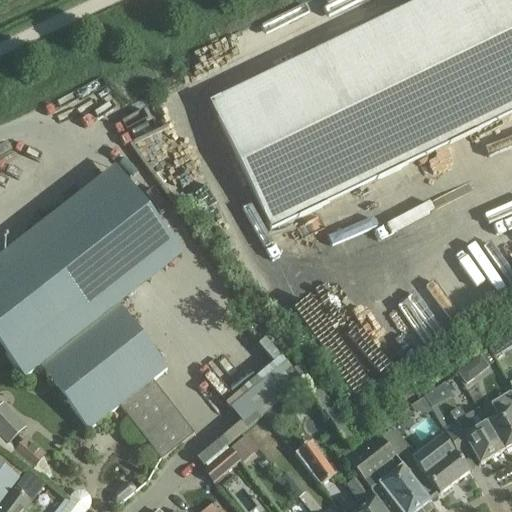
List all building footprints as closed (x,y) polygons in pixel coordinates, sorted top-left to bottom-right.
[(511,0),(424,0),(206,109),(271,239),(511,119),(511,0)] [(0,261),(0,351),(24,383),(40,371),(88,435),(119,410),(161,463),(194,438),(152,384),(167,373),(119,309),(182,260),(115,172),(0,261)] [(244,416),(295,369),(267,340),(217,388),(244,416)] [(469,368),(458,376),(467,388),(473,383),(474,375),(469,368)] [(216,389),(208,396),(229,419),(236,412),(216,389)] [(487,426),(488,427),(504,454),(511,449),(511,400),(510,396),(491,408),(498,420),(487,426)] [(0,404),(0,439),(8,447),(25,431),(0,404)] [(303,423),(320,434),(329,420),(312,409),(303,423)] [(467,447),(470,451),(480,468),(504,454),(488,427),(474,435),(465,419),(443,432),(456,454),(467,447)] [(228,452),(240,466),(240,465),(242,467),(259,453),(247,437),(228,452)] [(347,469),(357,482),(381,511),(422,511),(430,506),(402,470),(380,441),(347,469)] [(402,470),(430,506),(469,475),(449,449),(443,441),(423,457),(422,455),(402,470)] [(310,446),(294,459),(320,491),(335,479),(310,446)] [(202,472),(213,487),(240,466),(228,452),(202,472)] [(0,506),(18,483),(0,469),(0,506)] [(381,511),(357,482),(347,490),(359,506),(351,511),(381,511)] [(14,493),(3,507),(0,511),(25,511),(31,505),(14,493)] [(89,511),(90,509),(90,505),(89,501),(86,498),(82,496),(78,496),(74,497),(71,500),(70,501),(63,511),(89,511)]
